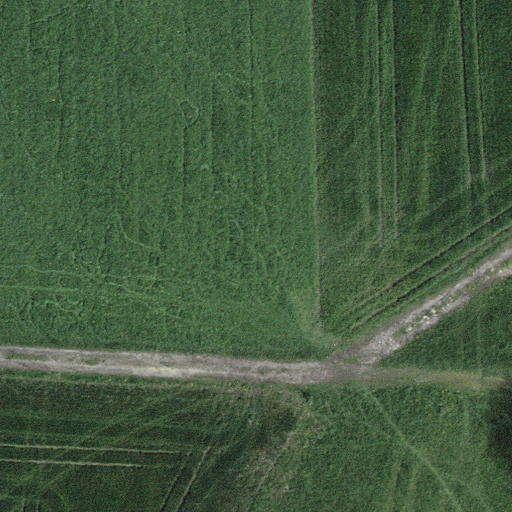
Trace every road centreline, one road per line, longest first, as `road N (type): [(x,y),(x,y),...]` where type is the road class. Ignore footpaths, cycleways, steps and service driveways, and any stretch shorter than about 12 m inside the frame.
road 1 (track): [(0,353),(323,372)]
road 2 (track): [(323,372),(511,256)]
